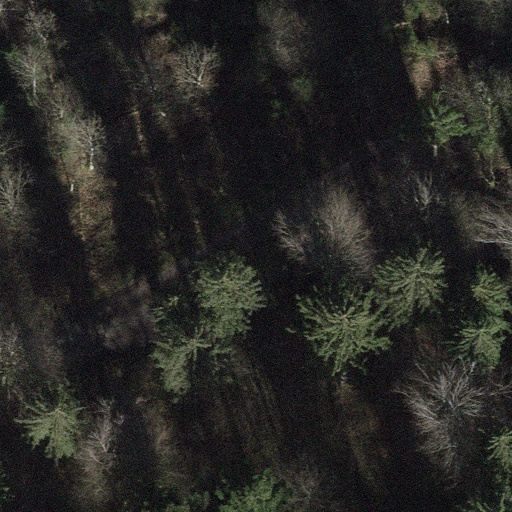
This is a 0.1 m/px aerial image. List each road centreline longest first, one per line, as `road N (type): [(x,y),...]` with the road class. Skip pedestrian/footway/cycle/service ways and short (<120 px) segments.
road 1 (track): [(53,355),(227,244),(413,157),(511,87)]
road 2 (track): [(0,363),(217,316),(511,237)]
